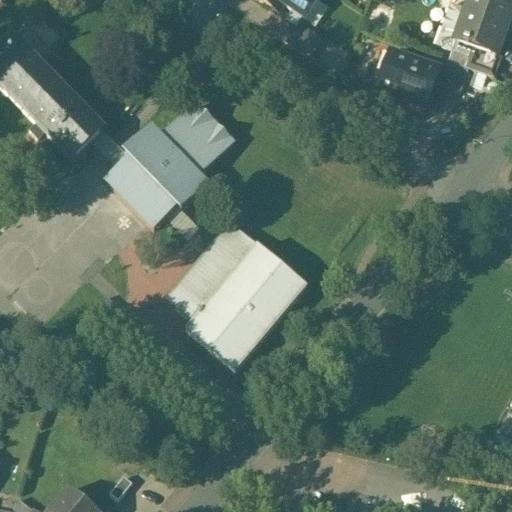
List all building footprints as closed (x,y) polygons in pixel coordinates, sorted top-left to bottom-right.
[(257,0),(277,14),(286,0),(257,0)] [(511,0),(472,0),(472,2),(510,16),(511,11),(511,0)] [(472,2),(470,2),(465,13),(450,8),(436,48),(468,60),(471,52),(495,60),(495,59),(510,16),(472,2)] [(320,47),(292,28),(281,43),(310,63),(320,47)] [(102,136),(9,42),(0,50),(0,92),(34,128),(24,138),(33,147),(43,137),(72,166),(102,136)] [(495,60),(471,52),(468,60),(464,71),(464,72),(468,73),(493,82),(500,61),(495,59),(495,60)] [(436,74),(390,58),(376,98),(423,115),(432,88),(437,75),(436,74)] [(464,71),(440,63),(436,74),(437,75),(432,88),(459,98),(468,73),(464,72),(464,71)] [(195,110),(159,145),(149,135),(125,159),(129,164),(107,186),(153,234),(176,212),(180,216),(205,192),(196,182),(232,147),(195,110)] [(229,230),(166,305),(194,328),(186,337),(234,377),(305,293),(257,252),(256,253),(243,241),(229,230)] [(91,285),(35,340),(58,364),(97,325),(114,309),(91,285)] [(114,309),(97,325),(106,334),(123,317),(114,309)] [(89,511),(67,494),(66,495),(52,511),(89,511)]
